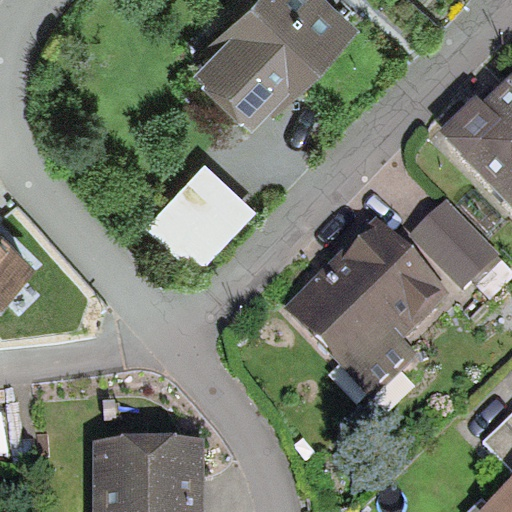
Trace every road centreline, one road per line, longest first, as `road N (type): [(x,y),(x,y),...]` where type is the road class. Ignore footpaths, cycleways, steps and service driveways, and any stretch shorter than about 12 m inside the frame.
road 1 (residential): [(511,19),(271,259),(176,341)]
road 2 (residential): [(0,107),(20,175),(176,341)]
road 3 (residential): [(176,341),(234,429),(259,511)]
road 4 (track): [(176,341),(0,361)]
